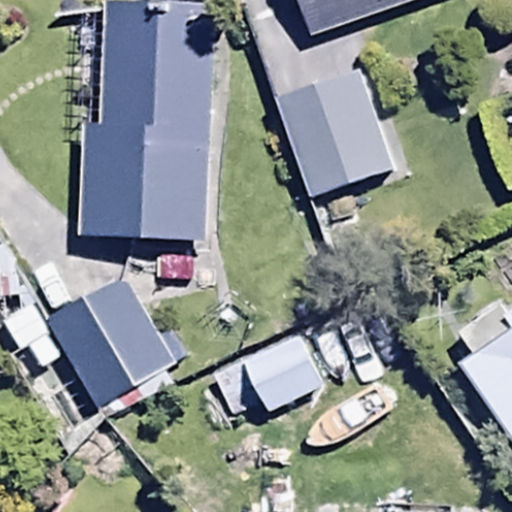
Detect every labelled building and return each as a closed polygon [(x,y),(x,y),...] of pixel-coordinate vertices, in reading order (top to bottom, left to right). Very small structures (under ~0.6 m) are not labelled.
[(293,0),(311,51),(459,0),(293,0)] [(223,24),(114,16),(105,138),(89,137),(81,248),(206,257),(223,24)] [(368,83),(277,110),(308,213),(399,185),(368,83)] [(128,288),(51,333),(102,419),(178,374),(128,288)] [(511,330),(511,331),(498,311),(474,327),(478,334),(462,345),(479,371),(467,380),(511,447),(511,330)] [(247,375),(273,427),(330,399),(304,346),(247,375)]
